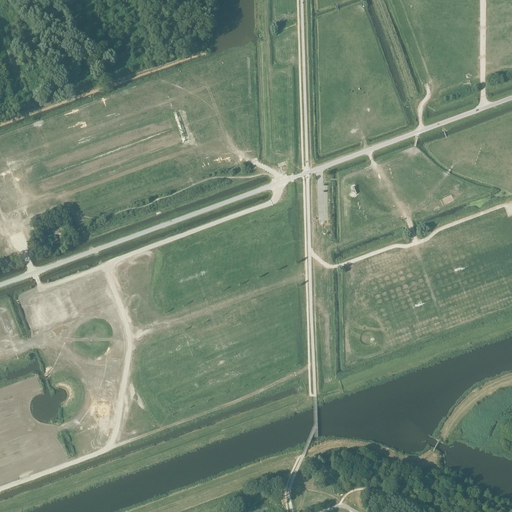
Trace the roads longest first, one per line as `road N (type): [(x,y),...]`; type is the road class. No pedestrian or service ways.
road 1 (unknown): [(305,0),(315,395)]
road 2 (track): [(279,182),(271,202),(108,266),(129,343),(107,448)]
road 3 (unknown): [(277,183),(267,174),(213,178),(86,219),(56,207),(10,221),(0,208)]
road 4 (track): [(313,362),(250,395),(107,448)]
road 5 (unclassified): [(305,173),(511,98)]
